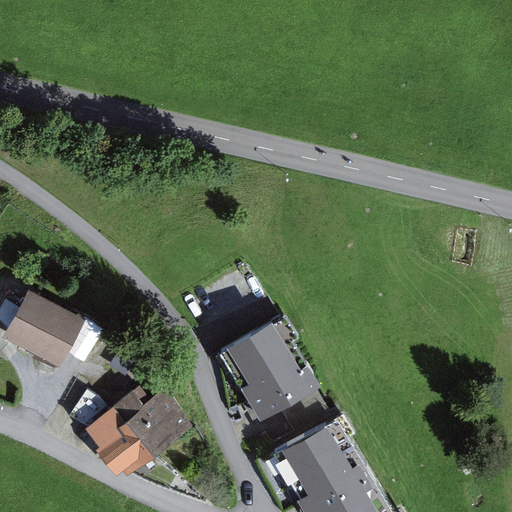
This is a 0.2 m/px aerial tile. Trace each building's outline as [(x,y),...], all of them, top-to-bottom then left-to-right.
[(93,320),(38,286),(11,330),(66,364),(93,320)] [(243,354),(273,415),(329,386),(298,326),(243,354)] [(142,356),(128,347),(116,367),(131,375),(142,356)] [(141,382),(125,398),(168,446),(198,422),(172,379),(154,396),(141,382)] [(93,425),(133,473),(168,446),(125,398),(118,405),(92,388),(73,411),(93,425)] [(396,511),(353,430),(294,462),(320,511),(396,511)]
